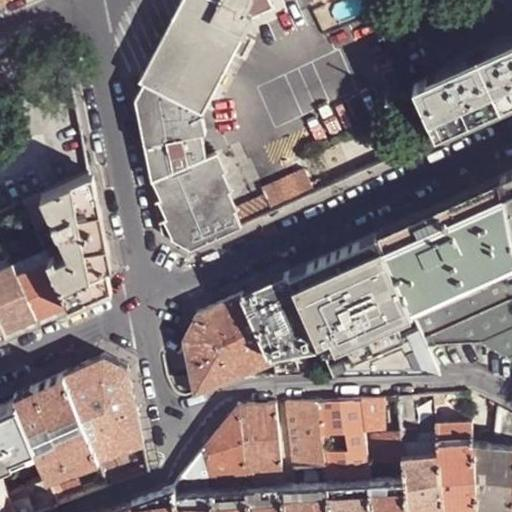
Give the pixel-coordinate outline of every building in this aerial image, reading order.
[(205,108),(255,15),(256,13),(231,0),(183,0),(143,76),(148,78),(205,108)] [(231,0),(256,13),(255,15),(278,5),(277,3),(276,3),(274,0),(231,0)] [(511,39),(416,82),(424,99),(438,133),(455,126),(511,100),(511,39)] [(205,108),(148,78),(139,95),(148,141),(204,130),(209,129),(205,108)] [(405,108),(422,145),(440,137),(438,133),(424,99),(405,108)] [(0,212),(24,201),(91,170),(83,129),(0,166),(0,212)] [(208,152),(204,130),(148,141),(166,234),(196,247),(247,224),(240,206),(220,150),(208,152)] [(309,157),(322,190),(361,173),(347,141),(309,157)] [(511,167),(503,171),(511,216),(511,167)] [(272,193),(278,210),(321,191),(310,168),(269,186),(272,193)] [(29,213),(34,223),(60,212),(77,250),(52,261),(65,291),(91,280),(97,292),(110,265),(91,170),(24,201),(29,213)] [(475,184),(379,227),(403,282),(429,340),(482,337),(511,354),(511,216),(503,171),(475,184)] [(272,193),(240,206),(247,224),(278,210),(272,193)] [(0,212),(0,226),(29,213),(24,201),(0,212)] [(45,248),(52,261),(77,250),(60,212),(34,223),(45,248)] [(379,227),(292,266),(317,322),(324,341),(337,371),(440,366),(429,340),(403,282),(379,227)] [(45,248),(13,262),(38,317),(54,311),(70,304),(65,291),(52,261),(45,248)] [(13,262),(0,268),(0,318),(6,332),(25,324),(38,317),(13,262)] [(246,287),(273,349),(324,341),(317,322),(292,266),(270,276),(246,287)] [(65,291),(70,304),(97,292),(91,280),(65,291)] [(186,335),(196,391),(234,375),(277,358),(273,349),(246,287),(200,308),(196,315),(186,335)] [(66,369),(100,457),(146,440),(130,363),(107,351),(100,354),(78,364),(66,369)] [(16,392),(17,395),(18,395),(39,447),(50,475),(51,476),(100,457),(66,369),(56,373),(30,386),(16,392)] [(419,439),(415,392),(400,393),(403,424),(403,431),(404,441),(419,439)] [(384,394),(363,395),(366,427),(386,426),(384,403),(384,394)] [(0,403),(0,464),(8,461),(32,450),(39,447),(18,395),(17,395),(0,403)] [(363,395),(321,397),(328,464),(329,479),(329,480),(372,478),(372,476),(366,427),(363,395)] [(321,397),(289,399),(294,466),(328,464),(321,397)] [(279,399),(243,401),(248,469),(284,467),(279,402),(279,399)] [(241,401),(208,442),(211,471),(248,469),(243,401),(241,401)] [(511,411),(499,404),(494,443),(511,443),(511,411)] [(473,433),(472,419),(438,421),(439,439),(440,442),(473,440),(473,433)] [(404,441),(403,431),(399,432),(374,435),(376,463),(387,463),(387,476),(407,474),(405,453),(404,441)] [(419,439),(404,441),(405,453),(420,451),(419,440),(419,439)] [(439,439),(419,440),(420,451),(440,450),(440,442),(439,439)] [(473,440),(440,442),(440,450),(445,508),(476,503),(474,442),(473,440)] [(208,442),(182,473),(211,471),(208,442)] [(511,443),(494,443),(474,442),(476,503),(485,505),(511,508),(511,443)] [(39,447),(32,450),(44,478),(50,475),(39,447)] [(407,474),(410,511),(424,511),(445,508),(440,450),(420,451),(405,453),(407,474)] [(387,476),(372,476),(372,478),(375,511),(410,511),(407,474),(387,476)] [(15,478),(5,483),(7,488),(9,488),(12,493),(20,489),(15,478)] [(375,511),(372,478),(329,480),(332,511),(375,511)] [(329,479),(285,482),(287,511),(332,511),(329,480),(329,479)] [(176,482),(134,499),(134,511),(179,511),(178,488),(177,481),(176,482)] [(287,511),(285,482),(249,484),(251,511),(287,511)] [(251,511),(249,484),(214,487),(216,511),(251,511)] [(216,511),(214,487),(178,488),(179,511),(216,511)] [(7,488),(0,491),(0,511),(19,511),(14,500),(12,493),(9,488),(7,488)] [(31,493),(14,500),(19,511),(36,511),(38,511),(31,493)] [(134,511),(134,499),(99,511),(134,511)]
